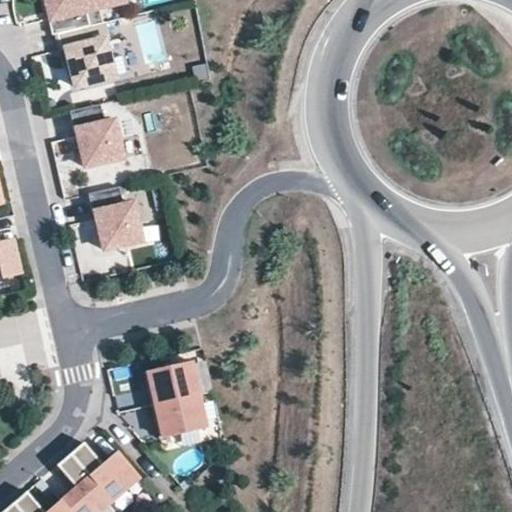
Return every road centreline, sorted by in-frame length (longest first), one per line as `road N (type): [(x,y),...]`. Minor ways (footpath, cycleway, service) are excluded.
road 1 (residential): [(66,333),(199,303),(215,292),(240,205),(261,185),(342,177)]
road 2 (primary): [(366,204),(359,511)]
road 3 (residential): [(0,68),(66,333)]
road 4 (primary): [(360,9),(324,71),(320,108),(342,177)]
road 5 (residential): [(0,480),(66,424),(75,401),(66,333)]
road 6 (tertiary): [(432,235),(471,296),(511,394)]
